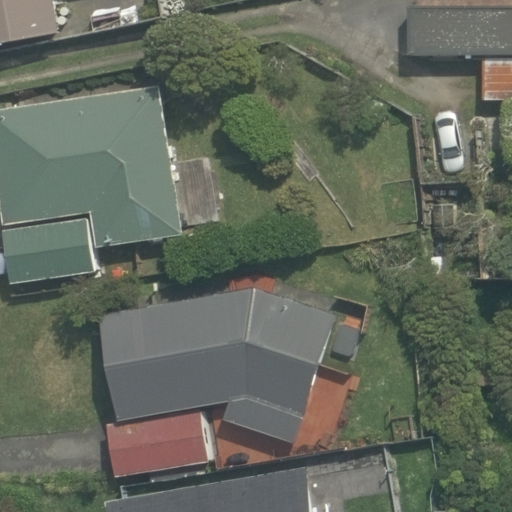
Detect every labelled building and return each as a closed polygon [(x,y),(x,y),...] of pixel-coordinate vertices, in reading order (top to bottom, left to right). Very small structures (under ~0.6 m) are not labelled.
[(0,0),(0,53),(84,41),(77,0),(0,0)] [(491,108),(511,108),(511,7),(418,7),(417,63),(492,64),(491,108)] [(182,103),(6,123),(22,269),(198,249),(182,103)] [(278,301),(118,326),(133,421),(119,423),(130,492),(230,476),(219,410),(246,405),(238,433),(305,453),(345,322),(278,301)] [(177,511),(335,511),(330,484),(177,511)]
